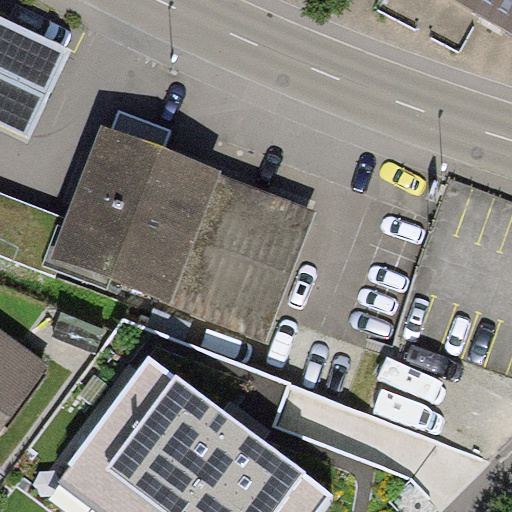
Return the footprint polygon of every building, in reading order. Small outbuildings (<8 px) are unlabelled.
[(511,0),(445,0),(511,39),(511,0)] [(72,54),(0,19),(0,128),(30,142),(72,54)] [(317,216),(102,131),(66,221),(59,237),(55,236),(43,267),(108,293),(111,285),(266,346),(317,216)] [(16,202),(0,195),(0,256),(41,274),(43,267),(55,236),(59,237),(66,221),(16,202)] [(0,331),(0,434),(49,367),(0,331)] [(327,511),(331,508),(137,351),(28,486),(61,511),(327,511)]
